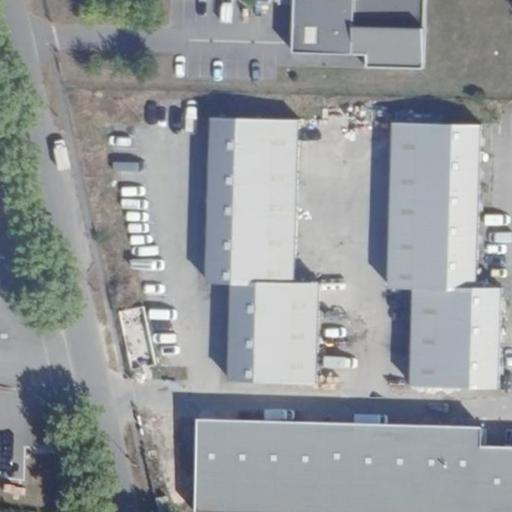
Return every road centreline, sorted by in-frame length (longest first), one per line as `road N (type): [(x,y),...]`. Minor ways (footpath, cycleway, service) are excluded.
road 1 (unclassified): [(7,0),(121,511)]
road 2 (unknown): [(202,407),(180,126)]
road 3 (unknown): [(361,412),(366,142)]
road 4 (unknown): [(202,407),(361,412)]
road 5 (unknown): [(361,412),(471,424),(511,419)]
